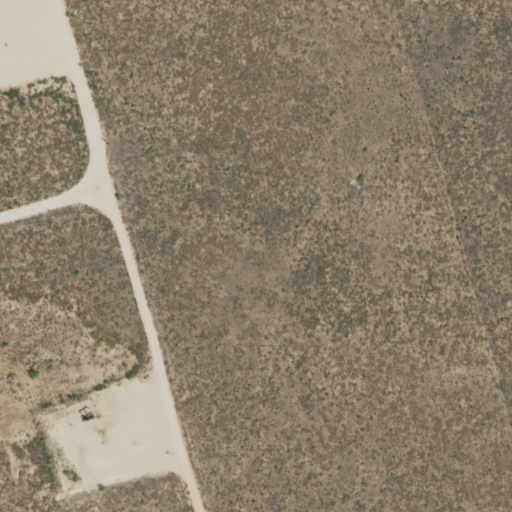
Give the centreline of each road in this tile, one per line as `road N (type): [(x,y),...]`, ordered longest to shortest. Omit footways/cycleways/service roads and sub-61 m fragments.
road 1 (track): [(204,511),(61,0)]
road 2 (track): [(0,221),(118,190)]
